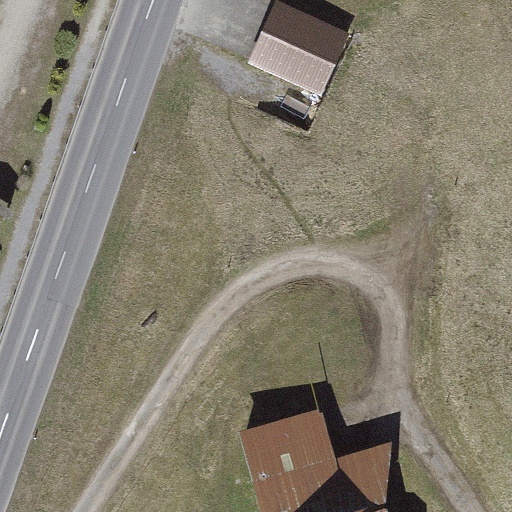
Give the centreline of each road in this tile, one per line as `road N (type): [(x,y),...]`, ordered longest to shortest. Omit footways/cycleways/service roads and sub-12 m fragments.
road 1 (track): [(102,511),(250,277),(331,270),(399,297),(398,417),(471,511)]
road 2 (secondary): [(0,440),(153,0)]
